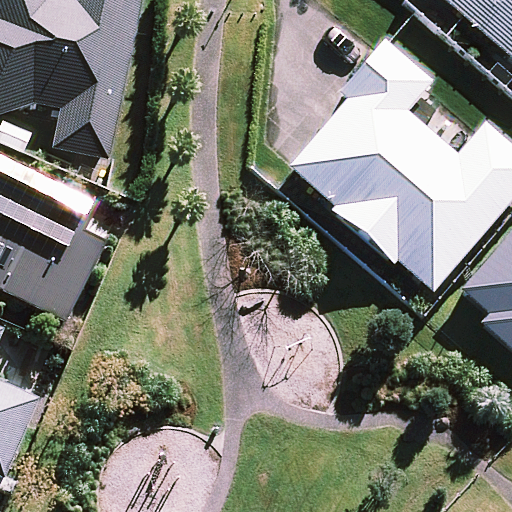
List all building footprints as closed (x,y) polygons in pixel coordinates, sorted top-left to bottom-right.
[(0,0),(0,117),(29,108),(56,112),(49,152),(105,164),(138,0),(0,0)] [(511,0),(435,0),(511,65),(511,0)] [(429,296),(511,199),(511,153),(480,126),(452,158),(403,114),(429,86),(380,45),(334,96),(343,103),(283,171),(330,212),(326,216),(387,268),(391,264),(429,296)] [(0,298),(62,329),(102,248),(81,238),(94,211),(0,164),(0,298)] [(511,230),(455,296),(483,319),(475,327),(511,359),(511,230)] [(0,483),(1,485),(38,401),(0,385),(0,335),(2,332),(0,331),(0,483)]
